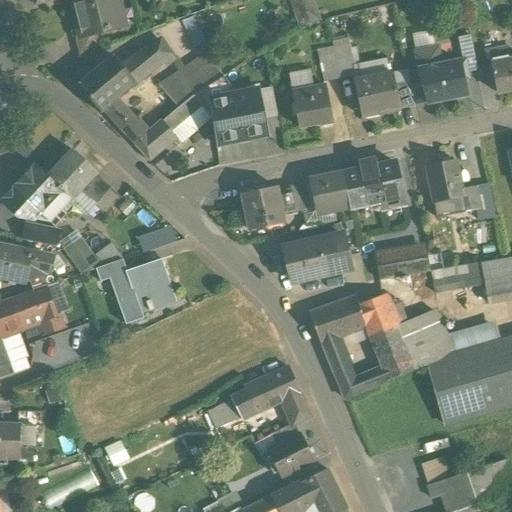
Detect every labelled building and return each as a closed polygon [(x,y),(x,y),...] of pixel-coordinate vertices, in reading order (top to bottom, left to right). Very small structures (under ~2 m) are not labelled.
[(117,0),(69,0),(80,38),(80,39),(96,34),(124,27),(117,0)] [(312,0),(287,0),(298,27),(321,22),(312,0)] [(96,34),(80,39),(80,38),(74,39),(82,67),(101,52),(96,34)] [(462,37),(467,68),(475,66),(470,36),(462,37)] [(348,39),(332,42),(334,48),(349,45),(348,39)] [(349,45),(334,48),(335,55),(350,52),(349,45)] [(151,48),(121,67),(134,85),(161,62),(158,57),(151,48)] [(334,48),(318,51),(324,82),(340,79),(335,55),(334,48)] [(437,49),(417,53),(420,70),(441,66),(437,49)] [(502,49),(485,52),(488,67),(491,66),(491,65),(505,62),(502,49)] [(165,51),(158,57),(161,62),(165,66),(173,60),(165,51)] [(350,52),(335,55),(340,79),(340,80),(355,77),(350,52)] [(207,53),(159,85),(179,108),(185,103),(193,97),(222,76),(207,53)] [(112,56),(78,85),(100,112),(102,111),(115,100),(134,85),(121,67),(112,56)] [(386,60),(359,66),(362,81),(389,75),(386,60)] [(505,62),(491,65),(491,66),(497,95),(511,91),(511,62),(509,63),(509,61),(505,62)] [(441,66),(420,70),(424,88),(426,88),(429,104),(467,97),(463,75),(466,75),(464,62),(441,66)] [(362,81),(354,82),(362,118),(399,110),(394,86),(410,83),(407,70),(392,73),(392,75),(389,75),(362,81)] [(311,72),(290,76),(293,93),(314,89),(311,72)] [(222,76),(193,97),(202,107),(211,118),(207,100),(234,95),(222,76)] [(410,83),(394,86),(399,110),(415,107),(410,83)] [(314,89),(293,93),(300,128),(319,125),(319,126),(333,124),(326,87),(314,89)] [(271,88),(259,90),(265,120),(276,117),(271,88)] [(234,95),(207,100),(211,118),(215,146),(268,136),(265,120),(259,90),(234,95)] [(193,97),(185,103),(194,113),(202,107),(193,97)] [(115,100),(102,111),(134,146),(149,133),(140,122),(136,124),(115,100)] [(179,108),(161,123),(170,134),(194,113),(185,103),(179,108)] [(194,113),(170,134),(175,139),(174,140),(179,145),(211,118),(202,107),(194,113)] [(149,133),(134,146),(148,161),(174,140),(175,139),(170,134),(161,123),(149,133)] [(71,150),(46,177),(61,191),(73,200),(74,199),(73,199),(82,190),(97,175),(98,175),(71,150)] [(456,161),(427,167),(434,203),(445,200),(446,207),(453,205),(452,199),(461,197),(463,197),(462,191),(456,161)] [(342,175),(349,209),(381,202),(382,211),(404,206),(395,164),(375,168),(374,162),(361,165),(362,171),(342,175)] [(46,177),(35,166),(3,202),(19,216),(35,220),(61,191),(46,177)] [(110,188),(97,175),(82,190),(96,204),(110,188)] [(342,175),(311,182),(318,215),(349,209),(342,175)] [(277,188),(242,195),(250,232),(284,225),(282,216),(277,192),(277,188)] [(476,188),(462,191),(463,197),(461,197),(464,213),(481,209),(476,188)] [(292,189),(277,192),(282,216),(297,213),(292,189)] [(172,224),(138,236),(144,252),(178,240),(172,224)] [(61,233),(26,226),(22,241),(57,249),(61,233)] [(343,236),(331,239),(339,273),(344,271),(343,266),(347,265),(349,263),(343,236)] [(330,238),(283,249),(292,284),(339,273),(331,239),(330,238)] [(79,241),(66,250),(80,270),(93,261),(79,241)] [(103,264),(120,255),(112,242),(96,252),(103,264)] [(48,258),(0,247),(0,277),(20,282),(23,268),(45,273),(46,270),(48,258)] [(426,251),(376,260),(380,281),(431,272),(426,251)] [(511,257),(482,263),(486,284),(490,304),(511,299),(511,257)] [(125,272),(108,278),(108,280),(124,326),(143,319),(141,314),(174,302),(160,260),(125,272)] [(121,261),(94,271),(98,283),(108,280),(108,278),(125,272),(121,261)] [(482,263),(431,272),(435,293),(486,284),(482,263)] [(45,273),(23,268),(20,282),(29,278),(45,273)] [(46,273),(27,280),(31,292),(57,283),(52,269),(46,271),(46,273)] [(47,289),(25,296),(34,325),(39,323),(53,358),(72,351),(58,316),(56,317),(47,289)] [(25,296),(11,300),(22,329),(24,328),(34,325),(25,296)] [(354,297),(309,314),(320,344),(322,344),(339,337),(365,328),(366,328),(357,305),(354,297)] [(382,297),(357,305),(366,328),(365,328),(368,337),(395,327),(398,325),(389,302),(382,297)] [(11,300),(0,303),(0,337),(22,330),(21,329),(22,329),(11,300)] [(435,312),(398,326),(398,325),(395,327),(412,371),(423,366),(428,366),(435,363),(455,355),(441,318),(435,312)] [(395,327),(368,337),(380,368),(386,382),(412,371),(395,327)] [(0,337),(0,379),(14,375),(0,337)] [(339,337),(322,344),(324,350),(341,345),(339,337)] [(511,339),(455,356),(455,355),(428,366),(445,425),(511,406),(511,339)] [(341,345),(324,350),(333,372),(350,365),(341,345)] [(350,365),(333,372),(338,385),(355,378),(350,365)] [(288,368),(244,388),(246,392),(255,413),(282,401),(299,393),(298,391),(299,390),(296,384),(295,384),(288,368)] [(355,378),(338,385),(344,400),(386,383),(386,382),(380,368),(355,378)] [(246,392),(230,401),(231,401),(239,419),(255,413),(246,392)] [(299,393),(282,401),(289,415),(306,409),(299,393)] [(231,401),(206,412),(214,430),(239,419),(231,401)] [(40,412),(18,412),(18,425),(19,425),(18,447),(33,448),(33,426),(39,426),(40,412)] [(18,425),(0,424),(0,458),(18,459),(18,447),(19,425),(18,425)] [(294,425),(272,436),(276,446),(299,435),(294,425)] [(276,446),(267,451),(280,478),(312,462),(299,435),(276,446)] [(428,482),(451,475),(445,456),(422,463),(428,482)] [(511,479),(505,460),(476,471),(486,502),(489,502),(511,494),(511,479)] [(327,470),(271,498),(278,511),(301,511),(307,509),(308,511),(346,511),(346,510),(347,510),(341,499),(330,476),(327,470)] [(476,471),(456,477),(461,490),(441,497),(446,511),(455,511),(467,508),(486,502),(476,471)] [(23,475),(0,482),(0,495),(24,488),(23,475)] [(456,477),(427,486),(432,500),(441,497),(461,490),(456,477)] [(238,492),(203,505),(205,511),(220,511),(242,504),(238,492)] [(278,511),(271,498),(265,501),(269,511),(278,511)] [(269,511),(265,501),(242,511),(269,511)] [(488,511),(486,502),(467,508),(468,511),(488,511)]
